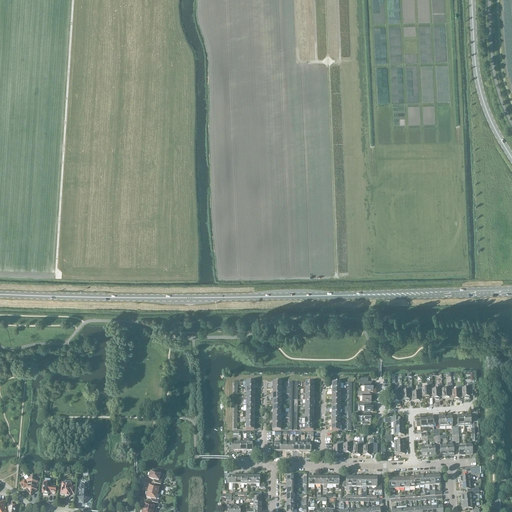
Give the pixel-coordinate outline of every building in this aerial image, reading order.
[(368,382),(368,379),(360,379),(360,387),(364,387),(364,392),(370,393),(373,393),(373,385),(372,385),(372,382),(368,382)] [(427,388),(422,389),(422,397),(425,397),(425,398),(426,398),(429,398),(429,397),(429,396),(432,396),(432,390),(432,384),(427,384),(427,388)] [(462,397),(469,397),(469,396),(472,396),(472,384),(467,384),(467,389),(462,389),(462,397)] [(442,390),(442,385),(437,386),(437,390),(432,390),(432,396),(432,399),(435,399),(436,399),(436,400),(439,400),(439,399),(439,398),(439,397),(442,397),(442,390)] [(442,398),(449,398),(449,397),(452,397),(452,391),(452,385),(447,385),(447,390),(442,390),(442,397),(442,398)] [(457,391),(452,391),(452,397),(452,400),(456,400),(456,401),(459,401),(459,400),(460,399),(459,398),(462,398),(462,397),(462,389),(462,386),(457,387),(457,391)] [(412,387),(407,387),(407,391),(402,392),(402,400),(403,400),(410,400),(410,399),(412,399),(412,393),(412,387)] [(422,388),(421,388),(417,389),(418,393),(412,393),(412,399),(412,402),(420,401),(420,400),(423,400),(422,397),(422,389),(422,388)] [(392,403),(400,402),(400,401),(403,401),(403,400),(402,400),(402,392),(402,389),(397,389),(398,394),(392,394),(392,403)] [(371,403),(371,402),(371,395),(370,395),(370,393),(364,392),(358,392),(358,397),(362,397),(362,402),(371,403)] [(360,402),(360,407),(364,407),(364,412),(364,413),(370,413),(373,413),(373,405),(372,405),(372,402),(371,402),(371,403),(362,402),(360,402)] [(364,412),(358,412),(358,417),(362,417),(362,423),(370,423),(370,415),(369,415),(370,413),(364,413),(364,412)] [(427,428),(426,417),(425,416),(423,416),(422,417),(422,418),(420,418),(420,421),(417,422),(417,421),(416,421),(417,428),(420,428),(427,428)] [(252,444),(249,443),(249,440),(246,440),(246,451),(252,451),(252,450),(254,450),(254,444),(252,444)] [(308,453),(310,453),(310,452),(311,452),(311,451),(312,451),(313,450),(313,444),(311,444),(307,444),(307,441),(305,441),(304,452),(307,452),(308,453)] [(350,453),(353,453),(353,447),(354,443),(354,441),(349,441),(349,445),(344,445),(343,453),(350,454),(350,453)] [(343,453),(344,445),(344,443),(339,442),(339,447),(333,447),(333,455),(340,455),(340,454),(343,454),(343,453)] [(353,447),(353,453),(353,456),(360,456),(360,455),(363,455),(363,447),(363,443),(360,443),(359,443),(354,443),(353,447)] [(363,447),(363,455),(363,456),(370,456),(370,455),(373,455),(374,443),(369,443),(369,447),(363,447)] [(155,480),(154,483),(161,485),(162,479),(159,479),(160,475),(159,475),(160,473),(156,472),(155,474),(151,473),(150,474),(149,473),(148,478),(149,478),(149,479),(155,480)] [(25,489),(30,495),(37,490),(36,489),(37,487),(38,485),(36,484),(38,482),(33,476),(26,481),(27,482),(27,483),(26,482),(23,482),(21,483),(21,485),(23,487),(25,488),(26,487),(27,488),(25,489)] [(344,487),(349,488),(349,490),(351,490),(351,488),(351,478),(348,478),(348,477),(346,477),(346,478),(346,483),(344,483),(343,484),(343,486),(344,487)] [(371,491),(382,491),(381,482),(376,482),(377,478),(373,478),(373,477),(371,477),(371,478),(371,491)] [(61,489),(60,495),(64,496),(64,495),(65,495),(65,496),(68,497),(69,496),(69,494),(73,494),(74,487),(70,487),(70,486),(71,482),(67,482),(66,485),(62,485),(62,489),(61,489)] [(43,495),(46,495),(48,495),(48,493),(55,494),(56,488),(50,487),(51,484),(43,483),(43,488),(42,487),(42,491),(42,492),(43,492),(43,495)] [(79,490),(80,491),(81,491),(81,493),(82,494),(78,498),(83,504),(90,498),(86,495),(87,494),(88,491),(89,490),(88,489),(88,487),(86,484),(81,484),(81,487),(80,487),(79,488),(79,490)] [(155,488),(149,486),(149,489),(147,489),(147,492),(157,495),(160,495),(162,487),(156,485),(155,488)] [(157,495),(147,492),(146,495),(147,495),(146,498),(153,499),(152,502),(158,504),(159,501),(156,500),(157,495)] [(143,507),(142,510),(149,511),(155,511),(157,508),(159,509),(160,506),(152,503),(151,506),(145,505),(144,507),(143,507)]
